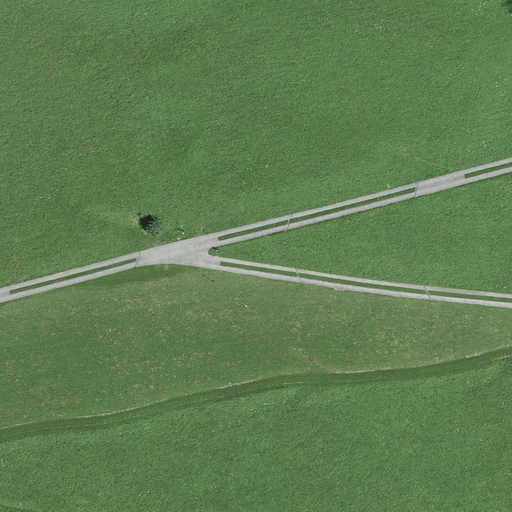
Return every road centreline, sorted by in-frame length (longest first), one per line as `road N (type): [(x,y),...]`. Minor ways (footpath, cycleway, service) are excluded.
road 1 (track): [(0,292),(511,159)]
road 2 (track): [(193,238),(202,253),(511,294)]
